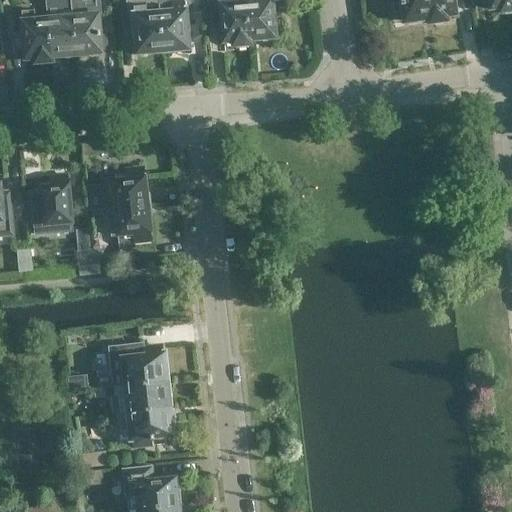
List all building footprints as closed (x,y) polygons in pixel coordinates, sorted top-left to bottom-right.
[(49,8),(48,0),(44,0),(46,18),(47,18),(51,61),(52,61),(52,56),(76,54),(73,18),(73,16),(59,17),(58,12),(47,13),(47,8),(49,8)] [(102,14),(101,0),(71,0),(73,16),(73,18),(76,54),(100,52),(97,14),(102,14)] [(126,0),(130,39),(136,38),(137,52),(163,50),(159,12),(158,0),(126,0)] [(159,2),(159,12),(163,50),(187,47),(185,15),(193,14),(191,0),(171,0),(171,1),(159,2)] [(232,44),(249,42),(249,38),(245,0),(212,0),(213,0),(216,0),(218,0),(222,40),(231,40),(232,44)] [(245,0),(249,38),(273,36),(273,33),(282,32),(280,15),(271,16),(269,0),(245,0)] [(401,0),(402,3),(394,4),(396,20),(404,20),(405,22),(430,18),(427,0),(401,0)] [(427,0),(430,18),(431,23),(447,20),(447,16),(455,14),(452,0),(427,0)] [(511,0),(489,0),(491,8),(501,7),(501,11),(511,9),(511,0)] [(47,18),(46,18),(35,19),(34,10),(21,11),(26,58),(34,58),(34,62),(51,61),(47,18)] [(127,145),(118,146),(120,156),(128,156),(127,145)] [(97,148),(85,149),(86,161),(98,159),(97,148)] [(105,209),(147,205),(144,169),(126,171),(127,180),(99,183),(100,186),(88,187),(89,201),(101,199),(101,203),(104,203),(105,209)] [(47,235),(59,234),(58,223),(71,222),(67,175),(50,177),(51,187),(43,187),(46,229),(47,235)] [(0,234),(12,234),(8,195),(1,196),(0,185),(0,234)] [(147,205),(105,209),(105,210),(115,209),(118,236),(132,234),(133,242),(151,241),(147,205)] [(78,252),(91,250),(90,231),(76,232),(78,252)] [(99,250),(91,250),(78,252),(78,253),(76,253),(78,266),(99,264),(99,265),(100,265),(99,250)] [(19,272),(32,270),(29,251),(17,252),(19,272)] [(99,268),(99,265),(99,264),(78,266),(79,277),(100,274),(99,268)] [(109,347),(113,383),(113,386),(121,385),(166,380),(162,348),(142,350),(142,344),(109,347)] [(85,377),(68,378),(68,390),(87,389),(85,377)] [(116,412),(169,406),(166,380),(121,385),(122,395),(110,396),(111,412),(116,412)] [(105,387),(91,388),(92,399),(106,398),(105,387)] [(169,406),(116,412),(118,425),(130,424),(132,446),(152,444),(152,440),(154,440),(154,437),(172,435),(169,406)] [(80,455),(82,469),(108,466),(106,452),(80,455)] [(128,496),(130,509),(178,504),(175,479),(153,481),(152,467),(123,470),(126,496),(128,496)] [(99,483),(98,469),(85,470),(86,484),(99,483)] [(17,511),(60,511),(57,500),(17,511)]
